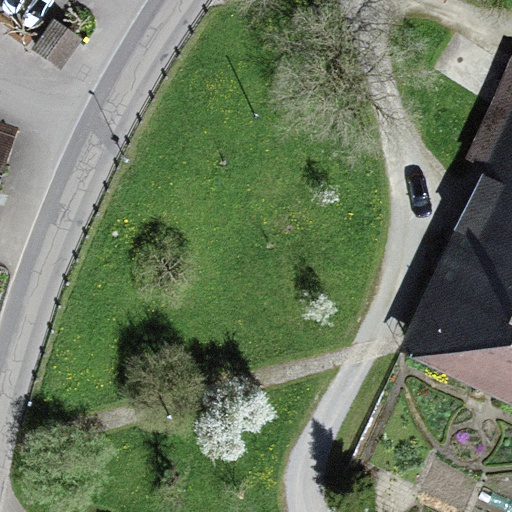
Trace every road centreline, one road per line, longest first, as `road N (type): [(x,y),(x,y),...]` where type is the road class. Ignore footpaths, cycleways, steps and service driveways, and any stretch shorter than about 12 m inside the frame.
road 1 (track): [(356,0),(409,160),(403,291),(320,446),(315,511)]
road 2 (residential): [(83,135),(0,393)]
road 3 (residential): [(180,0),(83,135)]
road 4 (track): [(393,0),(511,40)]
